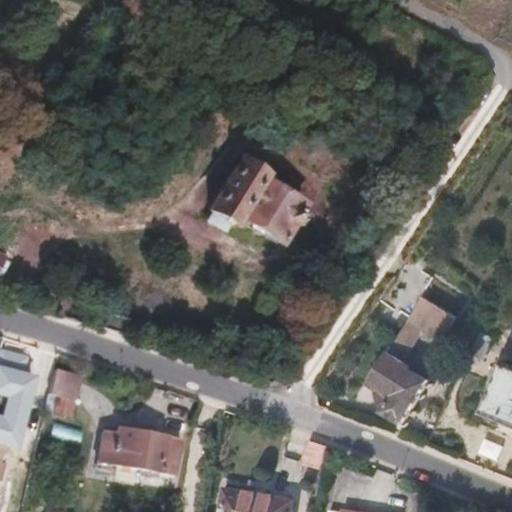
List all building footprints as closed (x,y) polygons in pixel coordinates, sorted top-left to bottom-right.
[(267,166),(247,153),(214,205),(219,208),(216,214),(233,225),(245,211),(285,236),(297,218),(302,221),(311,206),(306,203),(309,198),(282,180),(268,172),(270,168),(267,166)] [(267,166),(270,168),(268,172),(282,180),(289,169),(272,158),(267,166)] [(0,213),(0,231),(7,235),(15,222),(0,213)] [(0,231),(0,263),(4,256),(1,254),(10,237),(7,235),(0,231)] [(458,318),(424,296),(371,381),(394,396),(385,410),(408,425),(433,384),(413,372),(415,369),(406,363),(427,329),(444,340),(458,318)] [(125,320),(104,313),(99,328),(120,335),(125,320)] [(15,358),(0,352),(0,381),(9,384),(15,358)] [(511,364),(505,362),(486,411),(511,421),(511,364)] [(81,376),(56,370),(50,394),(59,397),(73,401),(75,401),(81,376)] [(59,397),(50,394),(46,411),(55,413),(59,397)] [(73,401),(59,397),(55,413),(69,417),(73,401)] [(120,437),(106,434),(101,465),(103,468),(138,474),(137,478),(159,482),(160,476),(176,480),(183,443),(121,431),(120,437)] [(328,446),(310,439),(300,462),(318,470),(328,446)] [(296,511),(298,504),(228,492),(225,511),(296,511)]
